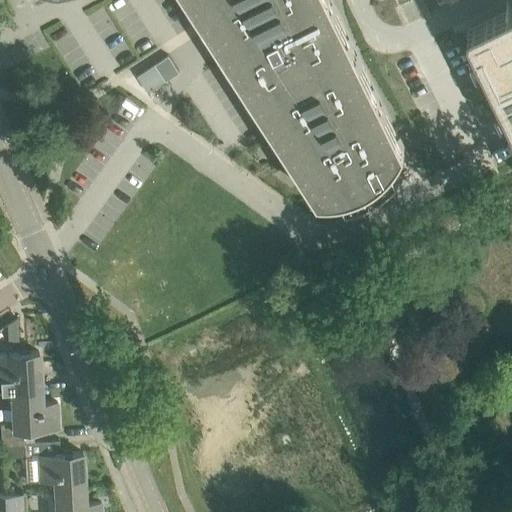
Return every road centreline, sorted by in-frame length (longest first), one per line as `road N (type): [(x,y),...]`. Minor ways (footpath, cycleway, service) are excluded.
road 1 (residential): [(154,511),(49,273)]
road 2 (residential): [(49,273),(0,160)]
